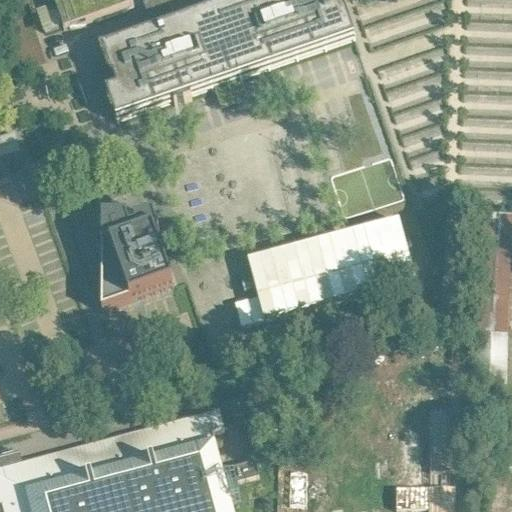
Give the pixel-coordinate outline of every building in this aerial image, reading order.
[(52,0),(64,33),(134,8),(131,0),(156,0),(157,2),(144,7),(154,37),(103,54),(113,82),(114,82),(118,93),(108,96),(117,124),(174,105),(175,108),(192,102),(191,99),(226,86),(356,42),(342,2),(348,0),(52,0)] [(497,175),(497,185),(511,185),(511,0),(500,0),(500,15),(482,15),(475,13),(475,0),(470,16),(464,171),(476,171),(477,146),(484,147),(485,121),(490,106),(488,160),(495,162),(494,185),(497,175)] [(46,60),(7,76),(28,131),(17,134),(25,154),(72,138),(46,60)] [(103,221),(103,314),(172,290),(174,289),(156,237),(160,236),(154,218),(129,227),(127,221),(103,221)] [(238,309),(245,332),(418,284),(401,225),(251,267),(261,302),(238,309)] [(497,321),(497,335),(479,335),(479,390),(508,390),(508,321),(497,321)] [(219,414),(53,458),(23,466),(20,455),(0,459),(0,511),(232,511),(218,456),(212,437),(225,433),(219,414)] [(260,480),(255,465),(234,470),(238,486),(260,480)] [(428,511),(429,492),(398,491),(398,511),(428,511)]
